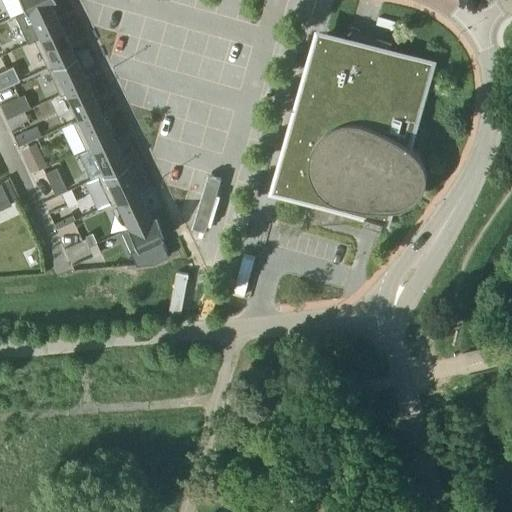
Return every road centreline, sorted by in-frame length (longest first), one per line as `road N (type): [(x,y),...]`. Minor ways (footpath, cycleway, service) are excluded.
road 1 (residential): [(389,315),(486,155),(498,116),(480,24)]
road 2 (residential): [(0,351),(235,331)]
road 3 (residential): [(437,511),(389,315)]
road 4 (residential): [(184,511),(235,331)]
road 5 (residential): [(235,331),(389,315)]
